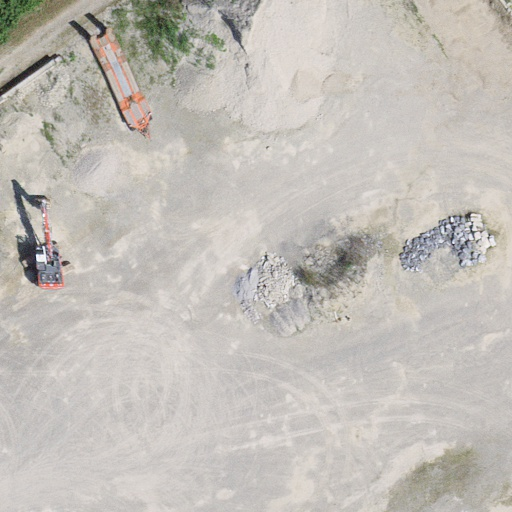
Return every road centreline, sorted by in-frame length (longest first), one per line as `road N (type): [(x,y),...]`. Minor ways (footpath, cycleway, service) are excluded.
road 1 (residential): [(276,344),(260,310),(256,272),(266,236),(287,205),(317,182),(353,171),(391,173),(452,210),(478,276),(474,311)]
road 2 (residential): [(276,344),(0,511)]
road 3 (residential): [(474,311),(434,369),(367,391),(332,386),(276,344)]
road 4 (track): [(107,0),(0,75)]
